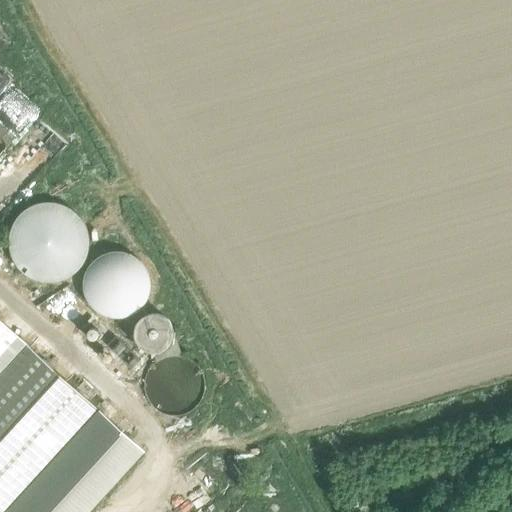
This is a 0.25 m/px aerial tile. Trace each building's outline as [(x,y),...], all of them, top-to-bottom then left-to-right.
[(9,120),(0,133),(0,197),(41,139),(29,131),(28,132),(9,120)] [(81,220),(79,217),(75,213),(71,210),(68,207),(64,205),(60,204),(57,203),(52,202),(48,202),(44,202),(41,202),(37,203),(33,204),(30,205),(26,207),(22,210),(17,214),(13,218),(11,223),(8,228),(6,234),(5,240),(5,246),(6,253),(8,259),(11,264),(14,269),(19,274),(24,278),(30,281),(35,283),(40,284),(46,285),(51,284),(57,283),(63,281),(69,278),(74,274),(78,270),(82,265),(85,259),(87,253),(88,247),(88,242),(88,237),(87,232),(85,228),(83,224),(81,220)] [(149,275),(147,273),(144,269),(141,266),(138,264),(132,261),(125,259),(121,258),(116,258),(112,259),(107,260),(103,262),(99,265),(95,268),(91,272),(90,274),(87,280),(85,285),(84,290),(84,294),(84,301),(86,306),(87,310),(90,314),(95,320),(98,322),(104,326),(108,327),(112,328),(117,329),(121,329),(126,328),(132,327),(137,324),(141,322),(145,318),(148,313),(151,308),(153,303),(154,299),(154,295),(154,290),(153,285),(152,282),(151,279),(149,275)] [(0,511),(95,409),(21,342),(0,322),(0,511)] [(203,379),(201,377),(199,374),(196,372),(194,370),(189,367),(183,366),(180,365),(176,365),(172,366),(169,367),(165,368),(162,370),(159,373),(156,376),(154,378),(152,383),(150,387),(150,391),(149,395),(150,400),(151,404),(152,407),(155,411),(159,415),(161,417),(166,420),(169,422),(172,422),(177,423),(180,423),(184,422),(189,421),(193,419),(196,417),(200,414),(202,410),(205,406),(206,402),(207,398),(207,395),(207,391),(206,387),(206,385),(204,382),(203,379)] [(140,450),(101,415),(56,464),(12,511),(83,511),(95,500),(140,450)]
